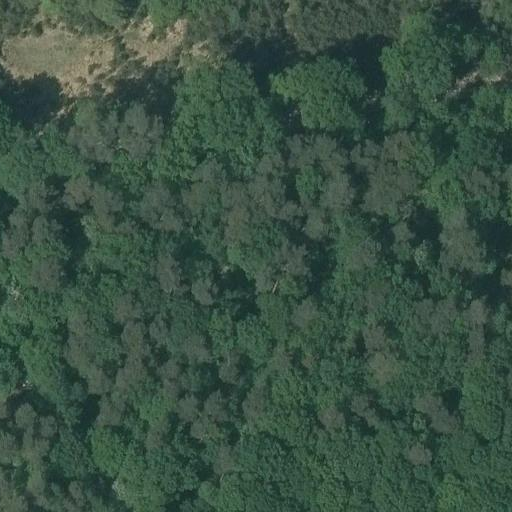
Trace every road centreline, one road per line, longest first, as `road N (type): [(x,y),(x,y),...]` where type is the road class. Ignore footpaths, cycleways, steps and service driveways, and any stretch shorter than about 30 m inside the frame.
road 1 (track): [(0,165),(511,97)]
road 2 (track): [(0,358),(115,511)]
